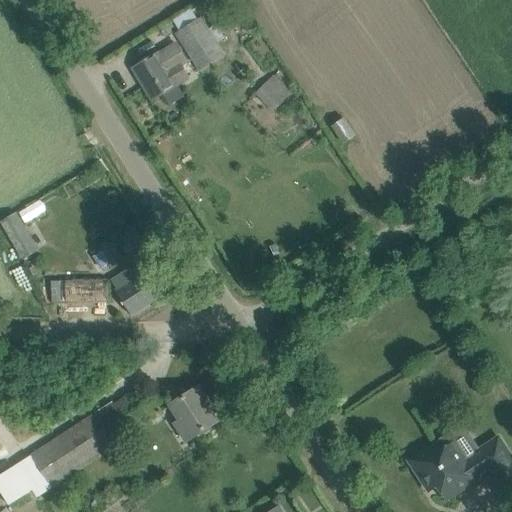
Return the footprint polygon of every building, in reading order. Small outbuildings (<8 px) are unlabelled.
[(202,18),(176,34),(198,70),(224,55),(202,18)] [(151,58),(134,69),(153,101),(170,90),(177,86),(189,79),(187,75),(182,67),(188,64),(176,44),(157,55),(151,58)] [(279,69),(258,89),(275,108),(297,89),(279,69)] [(344,119),(334,127),(344,143),(355,136),(344,119)] [(15,214),(1,223),(8,235),(23,227),(15,214)] [(20,233),(31,253),(66,234),(55,214),(20,233)] [(136,229),(122,238),(124,240),(130,250),(144,241),(138,231),(136,229)] [(100,252),(111,269),(124,260),(113,243),(100,252)] [(135,267),(112,281),(117,290),(116,290),(132,316),(158,300),(160,303),(164,302),(167,301),(170,299),(172,295),(170,292),(179,286),(163,261),(140,276),(135,267)] [(58,305),(84,303),(112,302),(111,280),(50,283),(51,303),(58,303),(58,305)] [(112,405),(0,475),(0,490),(10,506),(33,492),(36,496),(52,485),(116,444),(115,443),(162,413),(160,411),(144,386),(128,397),(113,406),(112,405)] [(185,442),(199,433),(216,422),(204,403),(207,401),(199,389),(173,405),(182,418),(173,423),(185,442)] [(503,495),(511,489),(511,458),(499,439),(476,454),(479,457),(470,462),(457,441),(449,447),(436,456),(431,448),(410,461),(429,491),(438,485),(447,499),(478,479),(476,475),(486,469),(503,495)]
